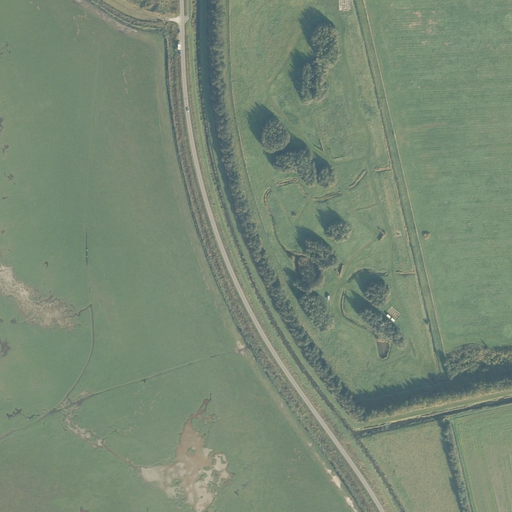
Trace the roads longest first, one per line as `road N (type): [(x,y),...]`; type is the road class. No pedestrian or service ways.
road 1 (track): [(204,0),(204,67),(224,189),(248,259),(314,376),(356,426),(511,391)]
road 2 (unclassified): [(382,511),(281,369),(221,251),(189,131),(181,0)]
